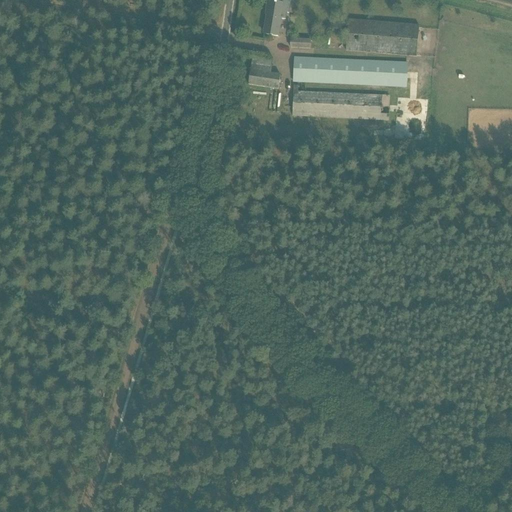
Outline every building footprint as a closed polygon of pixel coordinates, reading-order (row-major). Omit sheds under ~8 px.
[(268,11),(264,34),(274,36),(278,37),(281,20),(286,21),(287,14),(289,14),(291,3),(282,2),(282,4),(280,4),(278,3),(268,2),(267,10),(268,11)] [(346,52),(417,57),(419,26),(348,20),(346,52)] [(290,48),(311,49),(311,41),(291,40),(290,48)] [(248,85),(278,89),(280,75),(270,74),(272,61),(252,58),(248,85)] [(296,58),(294,83),(298,84),(300,84),(406,89),(407,73),(407,64),(296,58)] [(293,108),(293,116),(388,121),(389,111),(390,97),(300,92),(298,92),(298,87),(294,86),(293,106),(293,108)]
